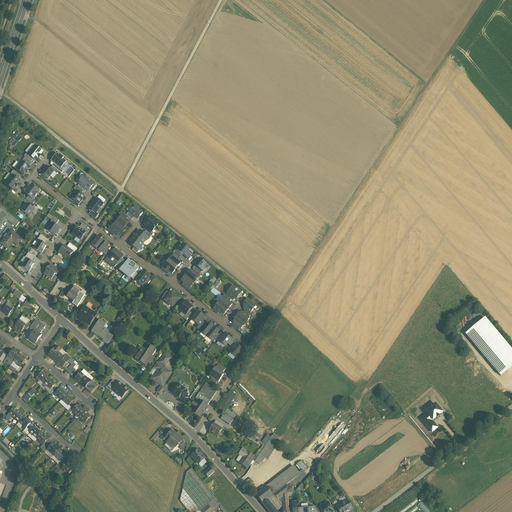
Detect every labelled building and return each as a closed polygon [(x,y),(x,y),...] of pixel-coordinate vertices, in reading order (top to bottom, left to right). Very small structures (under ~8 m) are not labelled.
[(34,146),(28,155),(37,162),(43,154),(34,146)] [(50,161),(61,170),(62,169),(61,169),(66,162),(67,163),(67,162),(63,159),(64,159),(60,156),(56,153),(56,154),(51,161),(51,160),(50,161)] [(32,164),(25,158),(22,161),(29,167),(32,164)] [(22,161),(15,169),(24,176),(25,173),(26,174),(29,171),(28,171),(30,168),(22,161)] [(54,164),(52,166),(61,174),(63,172),(54,164)] [(47,166),(41,174),(48,179),(50,176),(49,176),(53,171),(47,166)] [(20,177),(12,171),(10,175),(11,176),(17,180),(20,177)] [(11,176),(4,184),(12,190),(14,188),(15,188),(17,185),(19,182),(17,180),(11,176)] [(84,176),(78,184),(88,192),(90,189),(92,191),(96,186),(84,176)] [(31,185),(24,194),(33,201),(40,192),(31,185)] [(81,194),(83,192),(76,186),(74,189),(76,191),(77,191),(81,194)] [(74,195),(72,199),(79,204),(84,197),(77,191),(74,195)] [(103,204),(96,199),(89,208),(92,210),(96,213),(103,204)] [(26,204),(21,210),(29,217),(34,210),(26,204)] [(136,207),(133,210),(132,210),(130,213),(134,217),(137,220),(143,213),(136,207)] [(1,209),(0,209),(0,228),(6,220),(10,216),(1,209)] [(92,210),(89,214),(96,219),(99,215),(96,213),(92,210)] [(19,223),(10,216),(6,220),(16,227),(19,223)] [(121,217),(116,223),(124,229),(129,222),(127,221),(127,222),(126,221),(126,220),(122,216),(121,217)] [(59,221),(54,217),(50,222),(55,226),(59,221)] [(158,225),(150,218),(147,221),(146,221),(144,225),(146,227),(152,231),(152,232),(155,228),(158,225)] [(59,228),(51,223),(47,230),(54,235),(59,228)] [(111,229),(115,233),(116,234),(117,234),(118,234),(118,235),(120,237),(125,230),(124,229),(116,223),(111,229)] [(91,230),(82,224),(79,228),(86,233),(83,237),(85,238),(88,234),(91,230)] [(77,227),(72,234),(81,240),(86,233),(77,227)] [(152,231),(146,227),(144,230),(146,232),(150,235),(152,231)] [(10,231),(0,244),(7,249),(14,241),(19,245),(23,240),(10,231)] [(144,234),(140,231),(134,237),(143,244),(143,243),(146,241),(146,240),(148,238),(148,237),(144,234)] [(48,240),(41,235),(38,239),(45,245),(48,240)] [(92,244),(92,245),(97,249),(103,242),(101,240),(101,239),(99,236),(97,238),(92,244)] [(143,244),(134,237),(129,244),(134,248),(137,250),(138,250),(138,249),(141,247),(141,246),(143,244)] [(47,246),(39,241),(34,249),(41,254),(47,246)] [(103,242),(97,249),(102,254),(103,253),(108,247),(109,245),(106,243),(105,244),(105,243),(103,242)] [(77,248),(70,243),(67,248),(73,253),(74,253),(77,248)] [(183,244),(180,247),(177,251),(182,256),(183,255),(187,259),(188,258),(189,258),(192,254),(188,251),(189,250),(183,244)] [(63,246),(59,253),(65,257),(64,258),(68,261),(73,253),(67,248),(63,246)] [(108,258),(105,261),(114,268),(116,265),(121,259),(123,256),(115,249),(108,258)] [(182,256),(177,251),(176,250),(173,253),(174,254),(180,259),(182,256)] [(36,258),(29,253),(25,258),(27,259),(32,263),(36,258)] [(178,261),(172,257),(170,259),(169,259),(167,261),(176,268),(178,267),(181,264),(178,261)] [(32,263),(27,259),(21,267),(29,272),(34,264),(32,263)] [(121,259),(116,265),(119,267),(122,263),(124,261),(121,259)] [(207,264),(200,259),(194,265),(195,266),(202,272),(205,268),(204,267),(207,264)] [(126,264),(124,265),(120,270),(126,274),(134,264),(131,262),(128,260),(126,263),(126,264)] [(176,268),(167,261),(165,264),(166,264),(164,267),(169,272),(172,274),(175,271),(174,270),(176,268)] [(134,264),(126,274),(131,278),(135,273),(139,269),(136,266),(134,264)] [(47,271),(44,275),(52,279),(55,274),(56,275),(59,271),(51,265),(49,268),(48,268),(46,270),(47,271)] [(202,272),(195,266),(192,269),(193,270),(199,275),(202,272)] [(192,272),(190,271),(187,274),(188,274),(187,275),(186,275),(185,276),(194,283),(199,278),(192,272)] [(143,273),(136,281),(143,286),(144,284),(148,279),(149,278),(147,276),(148,276),(145,274),(143,273)] [(194,283),(185,276),(185,277),(185,278),(184,279),(183,278),(181,281),(184,283),(190,288),(194,283)] [(80,290),(74,287),(71,292),(70,292),(67,297),(74,302),(72,305),(77,308),(82,301),(81,301),(85,296),(79,292),(80,290)] [(233,287),(227,294),(228,294),(234,299),(235,300),(238,297),(241,293),(233,287)] [(22,295),(16,291),(13,295),(19,299),(22,295)] [(167,292),(163,297),(162,299),(165,301),(170,294),(167,292)] [(170,294),(165,301),(167,303),(170,305),(172,308),(179,299),(176,297),(177,296),(175,294),(174,295),(173,294),(171,293),(170,294)] [(223,298),(219,303),(228,310),(228,308),(229,307),(230,308),(232,305),(228,302),(223,298)] [(255,306),(248,300),(244,304),(244,307),(246,309),(251,312),(253,310),(253,308),(255,306)] [(185,301),(179,309),(181,311),(182,312),(185,315),(186,315),(189,312),(192,307),(188,304),(189,304),(185,301)] [(10,305),(7,303),(3,309),(1,313),(7,317),(11,310),(8,308),(10,305)] [(228,310),(219,303),(215,308),(219,312),(224,315),(226,313),(225,312),(226,311),(227,311),(228,310)] [(96,315),(85,307),(78,318),(82,321),(82,320),(89,325),(94,317),(96,315)] [(189,312),(186,315),(185,315),(183,318),(186,321),(192,314),(189,312)] [(198,312),(191,320),(198,325),(201,322),(205,317),(198,312)] [(243,314),(241,312),(239,315),(239,314),(236,317),(246,325),(248,322),(249,319),(243,314)] [(246,325),(236,317),(234,320),(232,323),(234,324),(240,329),(241,330),(243,327),(243,328),(246,325)] [(511,350),(485,318),(466,335),(500,376),(511,366),(511,350)] [(35,321),(45,327),(46,325),(37,319),(35,321)] [(104,324),(100,320),(92,332),(103,340),(108,333),(101,328),(104,324)] [(45,327),(35,321),(30,328),(34,331),(34,330),(40,335),(45,327)] [(21,324),(18,322),(14,327),(22,332),(24,329),(26,326),(22,323),(21,324)] [(201,322),(198,325),(196,328),(199,331),(204,324),(201,322)] [(201,332),(201,333),(204,335),(206,337),(214,328),(211,326),(209,323),(207,326),(201,332)] [(26,330),(24,334),(30,337),(34,331),(30,328),(29,327),(26,330)] [(214,328),(206,337),(209,339),(211,341),(217,334),(219,332),(216,330),(214,328)] [(40,335),(34,330),(34,331),(30,337),(28,339),(36,344),(41,335),(40,335)] [(108,333),(103,340),(102,342),(107,345),(113,336),(108,333)] [(216,340),(218,342),(224,335),(222,333),(219,336),(216,340)] [(229,336),(225,334),(224,335),(218,342),(222,345),(222,344),(225,346),(227,344),(230,346),(231,345),(232,344),(229,341),(231,340),(228,337),(229,336)] [(239,348),(236,345),(230,352),(229,352),(236,358),(237,358),(240,353),(242,350),(239,348)] [(57,346),(48,355),(53,359),(58,353),(59,353),(61,350),(57,346)] [(148,352),(140,347),(137,351),(141,353),(138,357),(139,358),(137,361),(143,365),(146,360),(148,362),(152,357),(156,350),(151,347),(148,352)] [(12,350),(7,358),(13,362),(18,354),(12,350)] [(59,353),(58,353),(53,359),(57,364),(63,357),(59,353)] [(25,359),(18,354),(13,362),(20,367),(25,359)] [(71,360),(66,355),(63,357),(68,362),(72,365),(75,362),(72,359),(71,360)] [(165,355),(158,365),(164,368),(170,359),(165,355)] [(63,357),(57,364),(62,368),(68,362),(63,357)] [(156,359),(152,357),(148,362),(147,363),(151,366),(156,359)] [(20,367),(13,362),(10,366),(16,370),(16,371),(17,371),(20,367)] [(158,365),(157,364),(155,368),(154,369),(158,372),(157,374),(156,373),(153,377),(151,379),(162,387),(164,384),(171,373),(158,365)] [(226,369),(219,364),(215,369),(222,374),(226,369)] [(155,368),(154,368),(150,374),(153,377),(156,373),(157,374),(158,372),(154,369),(155,368)] [(80,373),(85,378),(89,374),(84,369),(80,373)] [(215,369),(212,373),(213,373),(210,377),(218,383),(221,379),(221,378),(223,375),(222,374),(215,369)] [(8,370),(6,372),(7,373),(3,380),(9,384),(11,381),(15,375),(14,374),(8,370)] [(38,377),(37,378),(40,380),(44,384),(49,379),(42,373),(38,377)] [(85,378),(80,373),(75,379),(80,384),(85,378)] [(90,382),(85,378),(80,384),(84,388),(85,388),(89,384),(90,382)] [(49,379),(44,384),(46,386),(51,390),(55,385),(49,379)] [(91,386),(87,390),(91,394),(97,387),(91,381),(90,382),(89,384),(91,386)] [(107,387),(112,392),(113,391),(113,390),(117,385),(113,381),(107,387)] [(117,385),(113,390),(113,391),(122,398),(128,390),(119,383),(117,385)] [(217,391),(206,384),(203,388),(203,387),(200,392),(199,394),(210,402),(217,391)] [(187,391),(178,385),(177,387),(175,387),(174,389),(175,390),(172,394),(180,400),(181,400),(184,395),(187,396),(188,394),(188,393),(186,392),(187,391)] [(66,395),(60,389),(59,389),(55,394),(58,397),(62,400),(66,395)] [(51,390),(44,397),(46,399),(53,392),(51,390)] [(31,391),(26,397),(29,400),(34,395),(31,391)] [(230,391),(218,409),(224,413),(236,395),(230,391)] [(210,402),(199,394),(195,399),(199,401),(207,406),(210,402)] [(73,401),(66,395),(62,400),(68,406),(69,406),(73,401)] [(187,396),(184,395),(181,400),(180,400),(179,401),(185,406),(190,399),(187,396)] [(207,406),(199,401),(197,405),(194,403),(192,405),(195,408),(192,412),(199,418),(207,406)] [(73,410),(72,411),(79,417),(84,411),(78,405),(73,410)] [(432,407),(426,412),(427,413),(428,414),(433,421),(436,418),(437,419),(440,416),(439,416),(443,412),(439,408),(438,408),(436,405),(432,408),(432,407)] [(14,409),(9,414),(6,419),(8,421),(12,417),(17,412),(14,409)] [(24,418),(17,411),(17,412),(12,417),(19,423),(24,418)] [(84,411),(79,417),(85,423),(89,420),(91,417),(84,411)] [(234,419),(225,413),(221,419),(230,425),(234,419)] [(432,433),(437,428),(432,422),(433,421),(428,414),(421,420),(432,433)] [(30,424),(24,418),(19,423),(26,429),(30,424)] [(222,430),(214,424),(209,431),(217,437),(222,430)] [(41,434),(35,428),(34,428),(31,432),(30,433),(33,436),(37,439),(41,434)] [(168,435),(166,438),(166,439),(169,441),(174,435),(175,435),(176,434),(172,431),(168,435)] [(262,437),(253,431),(250,435),(249,435),(247,439),(258,446),(260,444),(259,443),(260,442),(258,441),(256,443),(252,440),(253,437),(256,439),(257,437),(260,439),(262,437)] [(48,440),(41,434),(37,439),(40,442),(43,445),(44,445),(48,440)] [(175,435),(174,435),(169,441),(167,442),(168,443),(170,445),(170,446),(172,448),(177,443),(179,444),(178,445),(179,445),(183,440),(180,437),(179,438),(175,435)] [(261,453),(260,454),(266,458),(276,442),(270,438),(261,453)] [(276,442),(266,458),(268,459),(278,444),(276,442)] [(59,450),(53,444),(52,444),(48,449),(47,450),(54,456),(59,450)] [(254,457),(243,449),(239,454),(243,457),(239,464),(247,469),(252,460),(255,457),(254,457)] [(59,450),(54,456),(60,462),(63,459),(66,456),(59,450)] [(203,456),(198,450),(191,456),(198,465),(204,460),(202,457),(203,456)] [(258,451),(254,457),(255,457),(252,460),(255,462),(257,459),(260,454),(261,453),(258,451)] [(266,458),(260,454),(257,459),(261,462),(262,463),(266,458)] [(67,464),(64,467),(61,470),(64,472),(68,476),(73,470),(67,464)] [(292,467),(267,488),(273,495),(274,495),(286,485),(299,476),(292,467)] [(210,468),(204,473),(208,478),(214,472),(210,468)] [(192,469),(186,473),(180,501),(188,511),(192,511),(195,511),(198,509),(199,511),(206,507),(208,505),(215,499),(192,469)] [(214,472),(208,478),(211,482),(214,480),(218,476),(214,472)] [(218,476),(214,480),(219,485),(216,487),(220,491),(228,484),(220,474),(218,476)] [(286,485),(274,495),(278,501),(282,498),(287,494),(286,485)] [(273,495),(267,488),(256,496),(262,504),(267,500),(273,496),(273,495)] [(215,499),(208,505),(212,510),(220,503),(216,498),(215,499)] [(276,511),(277,511),(267,500),(262,504),(268,511),(276,511)] [(404,511),(418,503),(416,500),(397,511),(404,511)] [(353,508),(348,501),(345,503),(349,511),(353,508)] [(428,511),(429,511),(422,502),(418,505),(423,511),(428,511)] [(345,503),(341,505),(342,506),(337,508),(339,511),(347,511),(350,511),(349,511),(345,503)]
